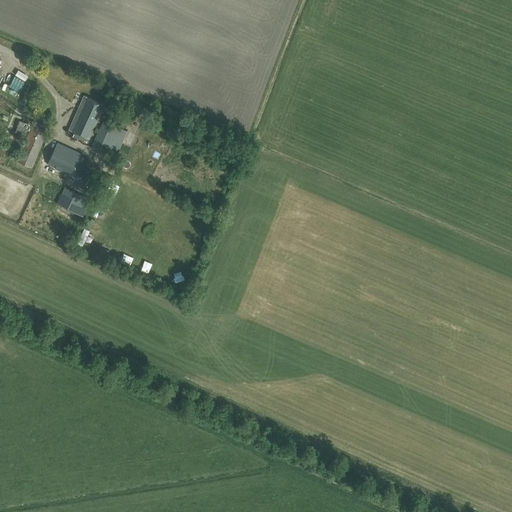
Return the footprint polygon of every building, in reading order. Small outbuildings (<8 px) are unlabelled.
[(104,104),(84,95),(69,130),(74,132),(72,137),(83,141),(85,136),(90,138),(104,104)] [(32,122),(22,117),(18,127),(29,132),(17,161),(32,168),(47,132),(44,131),(46,127),(35,122),(33,127),(31,126),(32,122)] [(127,132),(103,121),(91,148),(99,152),(103,144),(118,151),(127,132)] [(132,147),(139,135),(131,131),(125,143),(132,147)] [(82,154),(57,143),(53,151),(48,149),(43,160),(48,162),(47,165),(81,181),(88,167),(81,164),(84,158),(80,157),(82,154)] [(90,200),(65,188),(57,204),(82,216),(90,200)] [(107,214),(109,206),(100,203),(97,211),(107,214)] [(84,223),(73,248),(86,253),(98,229),(84,223)]
